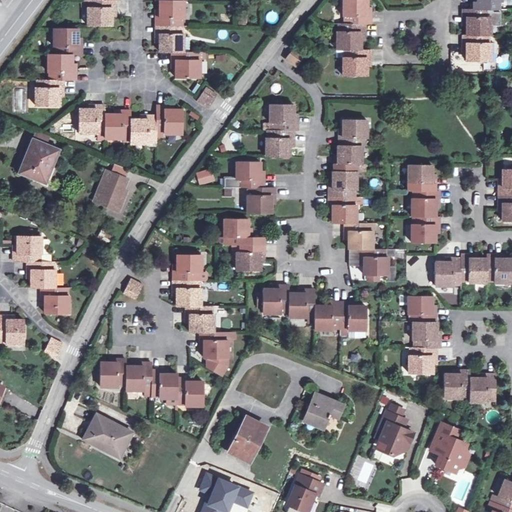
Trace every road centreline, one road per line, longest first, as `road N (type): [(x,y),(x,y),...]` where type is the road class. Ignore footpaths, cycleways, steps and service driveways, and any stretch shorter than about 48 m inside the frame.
road 1 (residential): [(263,56),(312,92),(308,228)]
road 2 (residential): [(214,121),(118,263)]
road 3 (residential): [(438,14),(382,15),(383,57),(432,59),(441,52)]
road 4 (residential): [(136,44),(97,45),(96,87),(172,90)]
road 5 (residential): [(511,315),(456,315),(455,350),(511,351)]
road 6 (residential): [(308,228),(279,228),(279,264),(322,265),(321,228)]
road 7 (residential): [(74,343),(25,469)]
